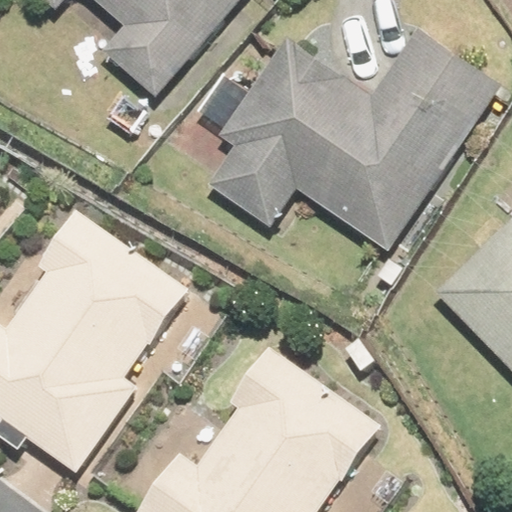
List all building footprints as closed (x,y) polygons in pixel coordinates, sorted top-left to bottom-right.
[(106,0),(138,27),(113,56),(167,102),(255,0),(59,0),(70,9),(78,0),(106,0)] [(247,151),(222,187),(281,227),(308,187),(400,249),(507,90),(433,40),(391,102),(301,41),(233,142),(247,151)] [(0,220),(11,208),(0,199),(0,220)] [(8,318),(0,330),(0,409),(74,462),(87,472),(211,301),(97,220),(69,258),(58,274),(66,279),(28,332),(8,318)] [(511,237),(456,292),(511,350),(511,237)] [(162,504),(156,511),(346,511),(400,438),(285,357),(246,411),(255,417),(236,442),(217,470),(197,456),(162,504)]
